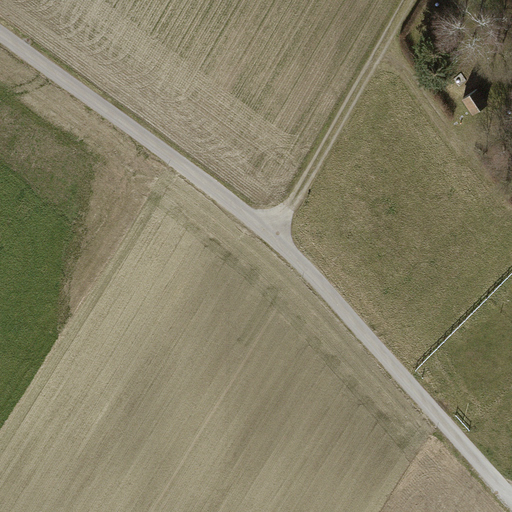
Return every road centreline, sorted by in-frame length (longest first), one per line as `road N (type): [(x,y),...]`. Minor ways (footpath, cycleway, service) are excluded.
road 1 (residential): [(0,35),(277,239),(511,496)]
road 2 (track): [(277,239),(415,0)]
